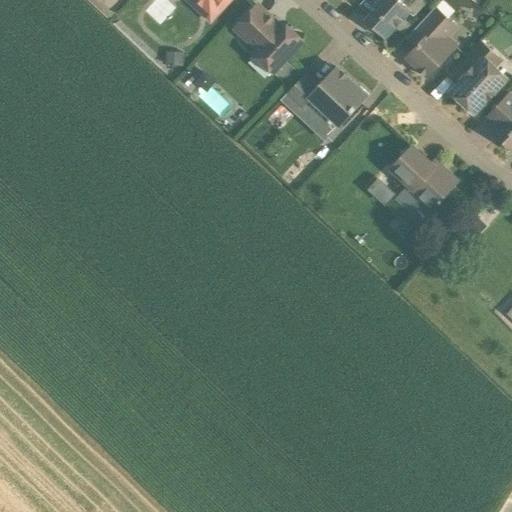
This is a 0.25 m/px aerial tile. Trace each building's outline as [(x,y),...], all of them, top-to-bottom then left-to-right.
[(186,0),(211,22),(231,0),(186,0)] [(409,22),(429,0),(428,0),(365,0),(375,9),(365,20),(386,40),(397,28),(403,34),(412,25),(409,22)] [(302,41),(283,24),(280,27),(258,6),(236,29),(258,50),(254,54),(273,72),(302,41)] [(449,38),(457,28),(435,8),(407,38),(417,47),(406,58),(427,78),(457,46),(449,38)] [(475,115),(508,80),(495,68),(502,60),(481,41),(448,76),(457,84),(450,92),(475,115)] [(183,66),(184,52),(167,51),(166,65),(183,66)] [(367,96),(337,68),(318,88),(305,76),(288,96),(301,108),(310,99),(339,126),(367,96)] [(511,97),(508,94),(486,117),(496,126),(492,130),(511,149),(511,97)] [(439,172),(412,147),(392,169),(412,188),(406,194),(404,208),(422,224),(442,202),(440,200),(457,182),(442,168),(439,172)] [(381,174),(370,187),(387,201),(398,189),(381,174)] [(470,224),(480,233),(486,226),(476,217),(470,224)] [(472,242),(462,233),(457,239),(466,248),(472,242)]
